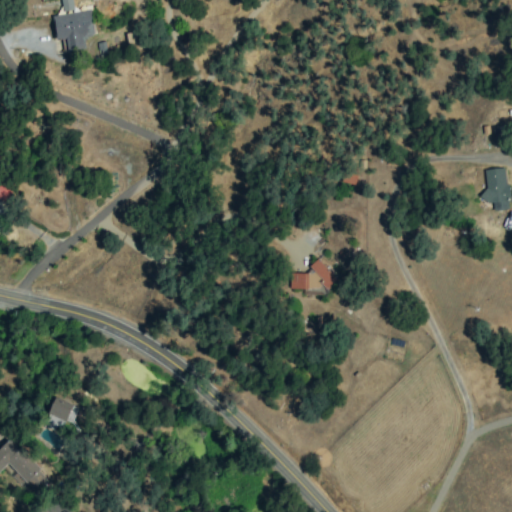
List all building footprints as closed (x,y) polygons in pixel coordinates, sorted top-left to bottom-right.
[(125,33),(129,51),(141,49),(137,31),(125,33)] [(481,170),(485,203),(492,203),(493,211),(509,209),(504,167),(481,170)] [(0,200),(4,203),(10,187),(0,182),(0,200)] [(288,273),(289,289),(327,287),(327,262),(309,262),(309,273),(288,273)] [(70,424),(76,406),(53,398),(46,415),(70,424)] [(36,474),(6,441),(0,446),(0,465),(21,488),(36,474)]
